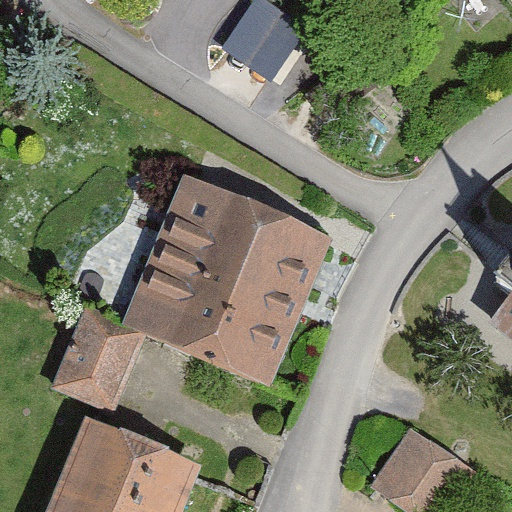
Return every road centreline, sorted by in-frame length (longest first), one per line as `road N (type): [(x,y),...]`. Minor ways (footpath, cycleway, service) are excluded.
road 1 (residential): [(395,232),(108,58),(40,0)]
road 2 (unclassified): [(395,232),(308,511)]
road 3 (unclassified): [(511,145),(395,232)]
